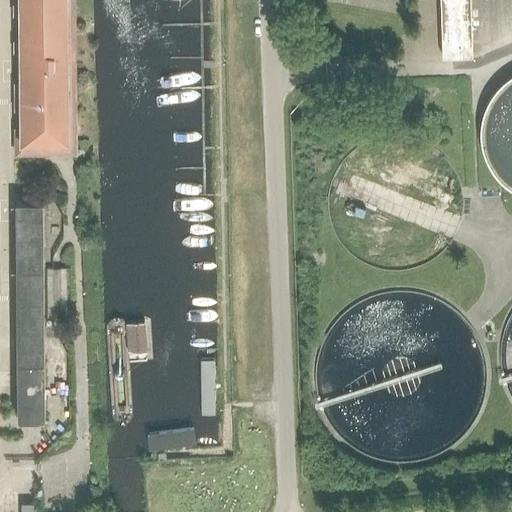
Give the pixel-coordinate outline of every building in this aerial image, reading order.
[(66,0),(24,0),(26,136),(16,136),(16,155),(53,155),(53,140),(67,140),(66,0)] [(438,0),(441,59),(471,58),(470,19),(469,3),(468,0),(438,0)] [(511,78),(510,80),(506,84),(501,88),(497,92),(494,97),(490,102),(488,107),(485,112),(484,118),(482,124),(482,130),(481,136),(482,142),(482,148),(484,153),(485,159),(488,165),(490,170),(494,175),(497,180),(501,184),(506,188),(510,192),(511,192),(511,78)] [(43,201),(16,202),(19,421),(46,421),(43,201)] [(4,375),(18,375),(17,340),(4,340),(4,375)]
